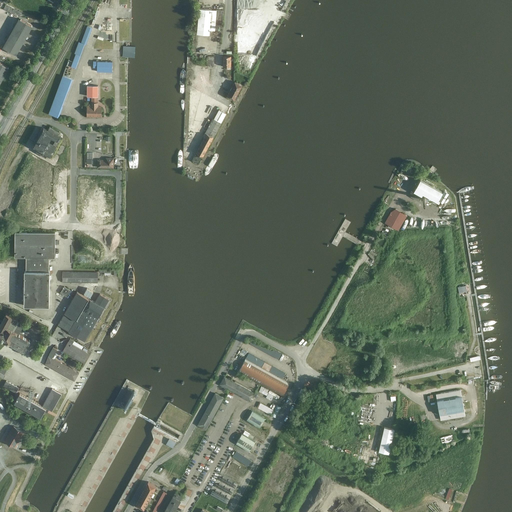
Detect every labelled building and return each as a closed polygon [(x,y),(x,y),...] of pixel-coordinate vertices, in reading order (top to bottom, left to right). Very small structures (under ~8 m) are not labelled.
[(215,29),(216,9),(198,8),(196,28),(215,29)] [(17,55),(33,26),(19,18),(2,47),(17,55)] [(76,68),(85,44),(79,42),(75,54),(76,54),(71,67),(76,68)] [(134,47),(123,47),(123,58),(134,58),(134,47)] [(113,72),(113,62),(93,61),(93,68),(97,68),(97,72),(113,72)] [(0,85),(10,67),(0,62),(0,85)] [(58,118),(72,80),(64,76),(49,114),(58,118)] [(236,100),(243,86),(235,82),(228,96),(236,100)] [(87,117),(102,118),(102,106),(98,106),(99,86),(88,86),(87,97),(91,97),(91,106),(87,106),(87,117)] [(201,165),(227,114),(218,109),(191,161),(201,165)] [(44,128),(33,146),(38,148),(36,152),(46,158),(48,154),(52,157),(63,138),(58,136),(60,132),(50,127),(48,130),(44,128)] [(96,154),(86,154),(86,164),(92,164),(92,161),(96,160),(96,154)] [(97,168),(114,168),(114,158),(105,158),(105,160),(97,160),(97,168)] [(42,183),(42,216),(61,216),(62,177),(50,177),(50,175),(37,175),(37,183),(42,183)] [(445,189),(422,177),(415,190),(422,194),(424,191),(439,200),(445,189)] [(414,192),(412,196),(419,201),(422,196),(414,192)] [(112,222),(113,200),(98,200),(98,222),(112,222)] [(25,257),(24,306),(49,306),(50,272),(49,258),(54,259),(54,233),(14,232),(14,257),(25,257)] [(13,268),(0,267),(0,283),(13,284),(13,268)] [(98,272),(62,272),(62,282),(84,282),(98,283),(98,272)] [(104,307),(109,298),(100,293),(95,302),(89,299),(94,290),(83,284),(78,293),(74,291),(63,311),(61,310),(54,322),(86,339),(104,307)] [(68,296),(72,290),(65,286),(61,292),(68,296)] [(6,313),(0,325),(0,337),(25,351),(31,342),(12,332),(18,320),(6,313)] [(84,362),(89,352),(82,349),(83,346),(69,339),(63,350),(84,362)] [(45,364),(74,380),(79,372),(52,358),(56,349),(52,347),(47,356),(45,364)] [(289,384),(246,359),(238,373),(281,397),(289,384)] [(257,395),(226,376),(221,385),(252,403),(257,395)] [(19,388),(7,381),(4,386),(16,393),(19,388)] [(53,411),(62,394),(52,388),(42,405),(50,409),(53,411)] [(463,391),(438,395),(442,419),(466,415),(463,391)] [(41,404),(20,393),(15,403),(42,417),(45,411),(48,413),(49,411),(50,409),(42,405),(41,404)] [(186,446),(195,451),(224,398),(216,394),(198,426),(199,427),(196,432),(195,432),(186,446)] [(275,410),(261,403),(258,408),(272,416),(275,410)] [(277,405),(276,407),(275,406),(274,409),(276,409),(273,416),(277,417),(282,406),(277,405)] [(253,411),(247,420),(260,428),(265,419),(253,411)] [(404,413),(404,423),(410,423),(410,419),(413,419),(413,413),(404,413)] [(24,432),(14,426),(5,442),(16,447),(24,432)] [(390,454),(395,430),(385,428),(380,452),(390,454)] [(242,433),(236,443),(249,451),(255,441),(242,433)] [(176,442),(169,439),(167,443),(173,447),(176,442)] [(148,482),(136,505),(144,509),(156,487),(148,482)] [(176,492),(164,511),(175,511),(177,510),(175,509),(180,500),(179,499),(181,495),(176,492)] [(157,511),(167,495),(163,493),(153,511),(157,511)]
